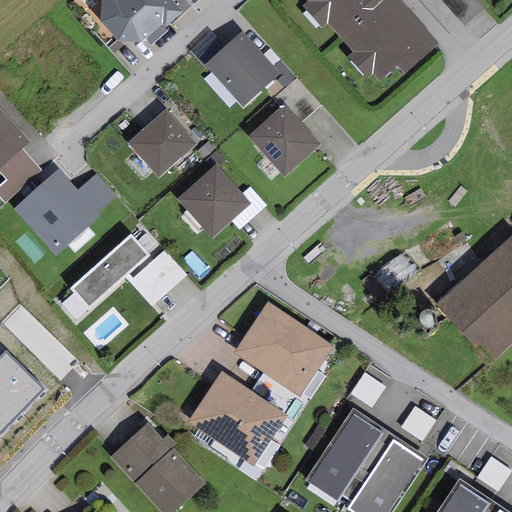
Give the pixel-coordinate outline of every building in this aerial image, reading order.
[(181,15),(168,0),(115,0),(114,1),(102,0),(101,26),(117,44),(140,45),(162,27),(165,31),(181,15)] [(436,46),(395,0),(303,0),(309,6),(304,10),(321,29),(327,24),(353,55),(348,60),(366,80),(373,74),(378,80),(397,64),(405,74),(436,46)] [(439,0),(463,27),(485,8),(478,0),(439,0)] [(242,34),(205,67),(242,110),(280,76),(242,34)] [(272,100),(281,109),(285,106),(300,123),(320,106),(296,79),(272,100)] [(281,109),(248,139),(284,180),(322,147),(300,123),(285,106),(281,109)] [(0,110),(0,170),(23,151),(29,145),(0,110)] [(127,145),(158,180),(196,146),(165,112),(127,145)] [(48,180),(23,151),(0,170),(0,174),(6,181),(0,185),(0,198),(4,203),(23,189),(30,197),(48,180)] [(216,167),(177,201),(212,241),(232,224),(251,206),(241,195),(216,167)] [(30,197),(15,210),(55,256),(97,219),(93,214),(113,197),(95,177),(76,194),(57,173),(48,180),(30,197)] [(250,188),(241,195),(251,206),(232,224),(239,231),(267,206),(250,188)] [(70,291),(89,311),(149,258),(130,237),(70,291)] [(511,238),(436,308),(490,367),(511,347),(511,238)] [(164,251),(129,283),(151,308),(186,276),(164,251)] [(333,348),(267,305),(234,357),(299,400),(333,348)] [(7,351),(0,357),(0,435),(46,389),(7,351)] [(286,416),(221,374),(188,425),(254,467),(286,416)] [(354,395),(374,409),(388,389),(367,375),(354,395)] [(416,409),(404,432),(426,444),(438,421),(416,409)] [(393,511),(428,461),(352,411),(304,483),(338,505),(343,498),(352,504),(346,511),(393,511)] [(147,426),(110,459),(160,511),(177,511),(206,486),(147,426)] [(502,511),(458,482),(437,511),(502,511)]
